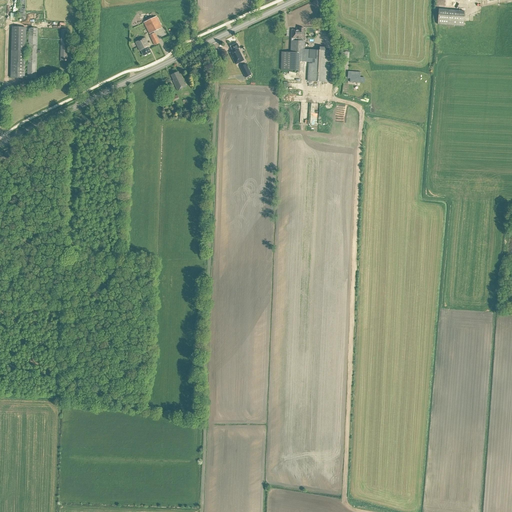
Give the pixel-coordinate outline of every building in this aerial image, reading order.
[(17,0),(16,19),(25,19),(25,0),(17,0)] [(439,9),(438,24),(463,26),(464,11),(439,9)] [(149,34),(162,28),(156,17),(144,23),(149,34)] [(27,28),(21,28),(12,27),(11,78),(25,78),(27,28)] [(36,79),(37,53),(41,53),(41,50),(37,50),(38,28),(29,28),(27,78),(36,79)] [(328,82),(330,51),(325,51),(326,47),(320,47),(320,50),(304,50),(305,35),(304,35),(304,28),(299,28),(299,30),(291,30),(290,52),(281,52),(281,70),(300,71),(300,62),(304,62),(304,57),(309,58),(308,81),(328,82)] [(148,47),(149,46),(145,38),(136,42),(140,51),(141,50),(144,56),(151,52),(148,47)] [(233,51),(229,53),(236,65),(244,60),(238,49),(240,48),(237,43),(230,46),(233,51)] [(180,74),(179,74),(178,72),(171,75),(173,80),(172,80),(178,91),(187,86),(180,74)] [(348,72),(348,79),(350,79),(350,82),(360,83),(364,83),(364,78),(360,77),(360,72),(350,72),(348,72)] [(166,96),(170,104),(179,99),(177,95),(172,97),(170,93),(166,96)]
